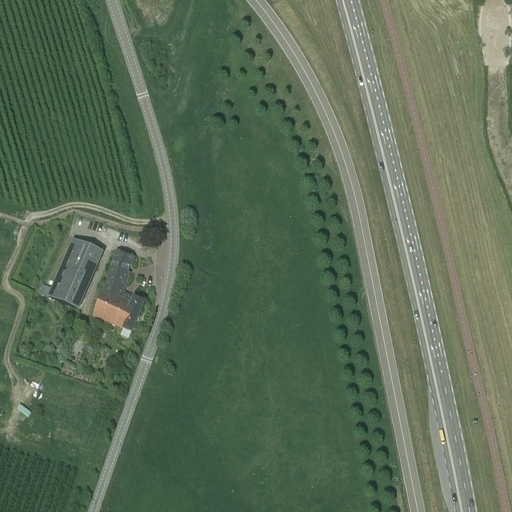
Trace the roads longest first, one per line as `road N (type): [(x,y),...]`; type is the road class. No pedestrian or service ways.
road 1 (unclassified): [(93,511),(172,266),(168,190),(111,0)]
road 2 (secondary): [(346,0),(407,243),(460,511)]
